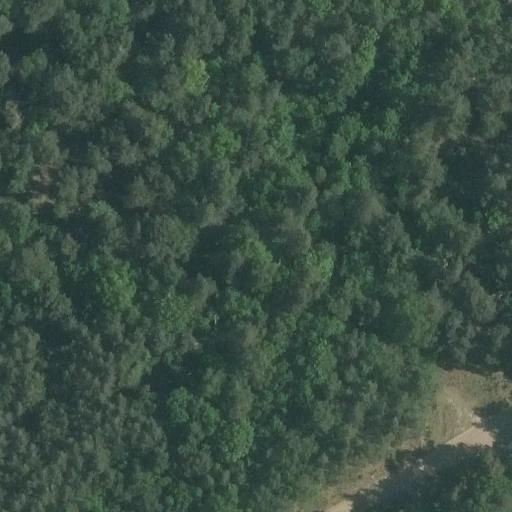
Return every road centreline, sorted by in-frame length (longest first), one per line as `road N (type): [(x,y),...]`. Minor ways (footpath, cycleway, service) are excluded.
road 1 (track): [(511,436),(395,357),(308,314),(146,273),(0,208)]
road 2 (track): [(340,511),(511,418)]
